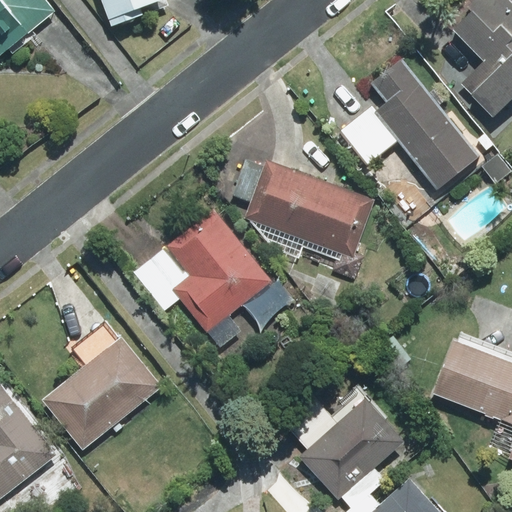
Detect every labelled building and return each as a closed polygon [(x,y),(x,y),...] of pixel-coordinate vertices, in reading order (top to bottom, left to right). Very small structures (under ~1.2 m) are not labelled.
[(0,0),(0,57),(55,13),(43,0),(0,0)] [(158,0),(97,0),(107,28),(162,10),(158,0)] [(500,113),(511,101),(511,20),(509,17),(511,13),(511,0),(469,0),(474,4),(464,14),(485,35),(490,30),(505,44),(455,97),(496,136),(509,122),(500,113)] [(435,88),(426,96),(397,61),(375,79),(389,95),(339,136),(365,167),(392,145),(435,196),(479,160),(436,108),(445,101),(435,88)] [(234,232),(297,257),(300,248),(347,267),(372,204),(261,160),(234,232)] [(269,284),(212,208),(129,270),(160,313),(181,298),(205,331),(269,284)] [(160,390),(108,329),(78,354),(88,366),(43,404),(85,453),(160,390)] [(511,357),(455,335),(431,397),(511,427),(511,447),(507,461),(511,463),(511,357)] [(0,503),(55,460),(0,392),(0,503)] [(403,448),(363,401),(294,461),(334,507),(340,502),(374,473),(403,448)] [(382,483),(374,473),(340,502),(348,511),(372,511),(378,507),(368,495),(382,483)] [(432,511),(407,483),(378,507),(372,511),(432,511)]
